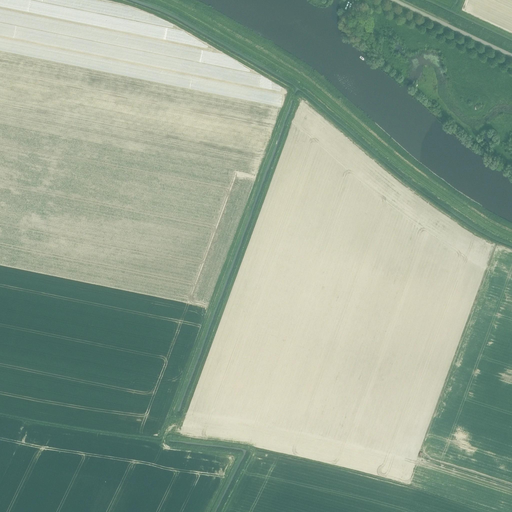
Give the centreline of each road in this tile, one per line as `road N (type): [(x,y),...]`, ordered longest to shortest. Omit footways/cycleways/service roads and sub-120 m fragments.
road 1 (track): [(511,238),(443,198),(293,76),(134,0)]
road 2 (unknown): [(207,511),(232,457),(168,448),(164,439)]
road 3 (unclassified): [(511,56),(393,0)]
